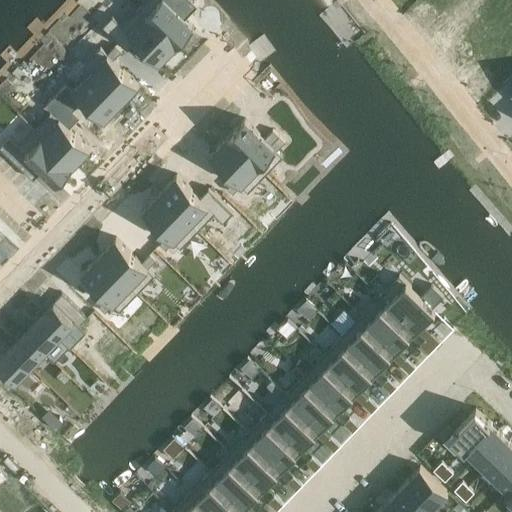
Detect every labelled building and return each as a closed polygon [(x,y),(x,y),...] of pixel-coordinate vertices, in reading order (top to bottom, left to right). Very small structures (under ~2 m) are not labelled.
[(145,0),(139,7),(177,44),(194,26),(185,18),(179,13),(191,0),(145,0)] [(113,15),(103,25),(127,49),(136,40),(159,62),(177,44),(139,7),(122,24),(113,15)] [(101,46),(83,64),(122,101),(139,83),(114,59),(122,51),(116,45),(107,53),(101,46)] [(89,71),(73,89),(104,119),(122,101),(83,64),(82,65),(89,71)] [(52,110),(35,128),(73,165),(91,147),(52,110)] [(245,118),(227,136),(266,173),(283,155),(263,135),(245,118)] [(9,136),(0,145),(0,146),(17,162),(26,153),(43,170),(56,183),(73,165),(35,128),(18,145),(9,136)] [(273,130),(265,137),(271,144),(279,135),(273,130)] [(227,136),(210,154),(248,191),(266,173),(227,136)] [(177,174),(160,192),(197,230),(214,212),(224,221),(233,211),(209,188),(200,197),(177,174)] [(235,179),(227,187),(233,193),(241,185),(235,179)] [(160,192),(142,210),(168,235),(160,243),(166,249),(174,240),(181,247),(197,230),(160,192)] [(116,237),(99,255),(137,292),(155,274),(116,237)] [(150,253),(142,262),(148,268),(156,259),(150,253)] [(99,255),(81,273),(120,310),(137,292),(99,255)] [(436,310),(417,292),(399,274),(385,289),(379,296),(386,302),(386,301),(416,330),(436,310)] [(379,296),(385,289),(377,282),(372,287),(376,291),(375,292),(379,296)] [(62,293),(54,301),(60,307),(68,299),(62,293)] [(107,298),(99,306),(105,311),(113,303),(107,298)] [(68,299),(60,307),(67,313),(75,305),(68,299)] [(54,301),(39,316),(71,346),(86,331),(79,325),(73,319),(67,313),(60,307),(54,301)] [(416,330),(386,301),(386,302),(368,320),(368,321),(397,349),(416,330)] [(75,305),(67,313),(73,319),(81,311),(75,305)] [(348,312),(355,320),(361,314),(357,311),(353,307),(348,312)] [(81,311),(73,319),(79,325),(87,316),(81,311)] [(397,349),(368,321),(368,320),(361,314),(355,320),(342,334),(378,369),(397,349)] [(39,316),(25,332),(55,360),(69,346),(71,347),(71,346),(39,316)] [(25,332),(10,347),(30,366),(45,351),(55,361),(55,360),(25,332)] [(431,333),(425,339),(434,347),(439,341),(431,333)] [(378,369),(342,334),(323,353),(359,388),(378,369)] [(425,339),(420,344),(428,353),(434,347),(425,339)] [(317,359),(323,354),(315,346),(310,352),(317,359)] [(10,347),(0,357),(0,366),(15,381),(30,366),(10,347)] [(359,388),(323,353),(323,354),(317,359),(304,373),(340,408),(359,388)] [(406,358),(401,364),(409,372),(415,367),(406,358)] [(291,371),(299,378),(304,373),(296,365),(291,371)] [(62,369),(57,374),(65,382),(71,377),(62,369)] [(340,408),(304,373),(299,378),(284,393),(291,400),(292,399),(321,428),(340,408)] [(387,378),(382,384),(390,392),(396,386),(387,378)] [(276,394),(281,389),(272,379),(266,385),(276,394)] [(368,397),(363,403),(371,412),(377,406),(368,397)] [(321,428),(292,399),(291,400),(274,418),(273,419),(303,447),(321,428)] [(464,450),(490,422),(475,407),(448,435),(464,450)] [(303,447),(273,419),(274,418),(267,411),(247,432),(284,467),(303,447)] [(350,417),(344,423),(353,431),(358,425),(350,417)] [(490,422),(464,450),(474,460),(501,432),(490,422)] [(284,467),(247,432),(229,451),(265,486),(284,467)] [(501,432),(474,460),(484,470),(511,442),(501,432)] [(331,437),(325,442),(334,451),(339,445),(331,437)] [(495,480),(511,461),(511,442),(484,470),(495,480)] [(216,451),(222,457),(229,451),(222,445),(216,451)] [(265,486),(229,451),(210,471),(246,506),(265,486)] [(312,456),(306,462),(315,470),(320,464),(312,456)] [(439,474),(447,466),(441,461),(433,469),(439,474)] [(511,461),(495,480),(506,490),(511,484),(511,461)] [(420,465),(406,480),(434,507),(448,492),(420,465)] [(439,474),(445,480),(453,472),(447,466),(439,474)] [(239,511),(246,506),(210,471),(191,490),(213,511),(239,511)] [(293,476),(287,481),(296,490),(301,484),(293,476)] [(428,511),(434,507),(406,480),(393,494),(411,511),(428,511)] [(468,486),(462,481),(454,489),(460,495),(468,486)] [(185,496),(191,490),(183,483),(178,488),(185,496)] [(468,486),(460,495),(466,500),(474,492),(468,486)] [(213,511),(191,490),(185,496),(172,510),(174,511),(213,511)] [(411,511),(393,494),(379,507),(384,511),(411,511)] [(274,495),(268,501),(277,509),(282,504),(274,495)]
